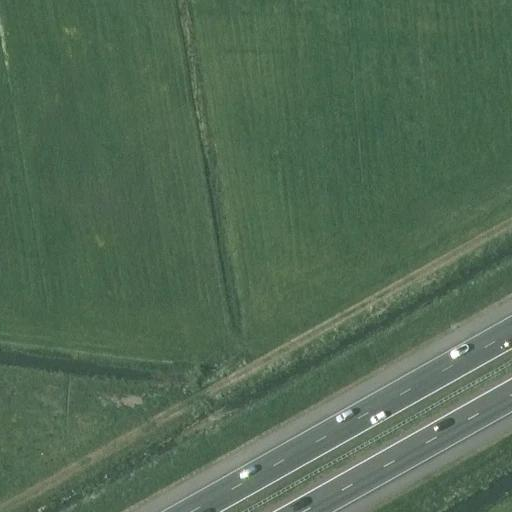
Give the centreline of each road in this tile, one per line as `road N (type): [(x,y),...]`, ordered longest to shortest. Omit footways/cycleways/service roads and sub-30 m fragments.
road 1 (unclassified): [(6,511),(511,227)]
road 2 (motorway): [(511,331),(190,511)]
road 3 (motorway): [(304,511),(511,395)]
